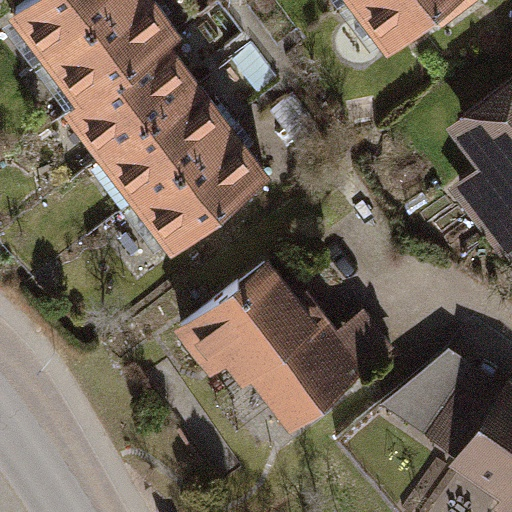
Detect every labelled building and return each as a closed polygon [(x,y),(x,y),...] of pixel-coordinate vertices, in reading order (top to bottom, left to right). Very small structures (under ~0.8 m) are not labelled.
[(126,0),(32,0),(2,24),(36,69),(126,0)] [(172,37),(143,0),(126,0),(36,69),(70,114),(161,45),(172,37)] [(359,0),(333,0),(343,13),(359,0)] [(484,0),(359,0),(343,13),(377,58),(426,21),(438,36),(484,0)] [(195,90),(161,45),(70,114),(59,122),(93,168),(195,90)] [(511,82),(441,137),(471,176),(447,195),(500,264),(511,254),(511,82)] [(229,136),(195,90),(93,168),(128,213),(229,136)] [(264,181),(229,136),(128,213),(162,258),(264,181)] [(246,384),(283,439),(364,384),(360,377),(390,356),(363,316),(333,337),(304,295),(290,304),(266,267),(168,332),(202,382),(219,371),(234,393),(246,384)] [(511,511),(511,383),(508,381),(502,389),(464,364),(413,440),(451,465),(443,476),(490,507),(486,511),(511,511)]
